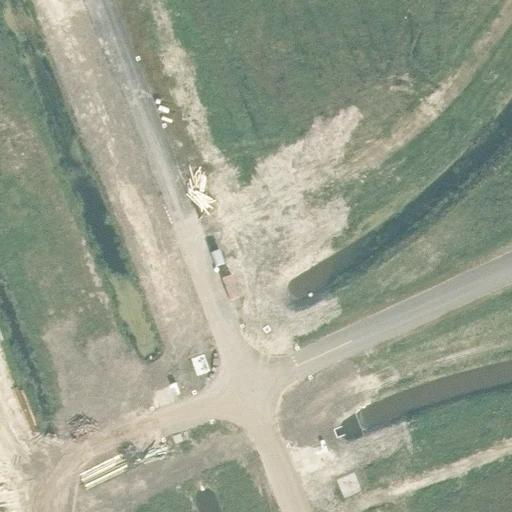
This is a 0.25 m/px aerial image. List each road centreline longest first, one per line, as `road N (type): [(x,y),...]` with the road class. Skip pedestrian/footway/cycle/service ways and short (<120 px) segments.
road 1 (unclassified): [(247,388),(96,0)]
road 2 (tertiary): [(511,266),(247,388)]
road 3 (unclassified): [(247,388),(19,477)]
road 4 (unclassified): [(295,511),(247,388)]
